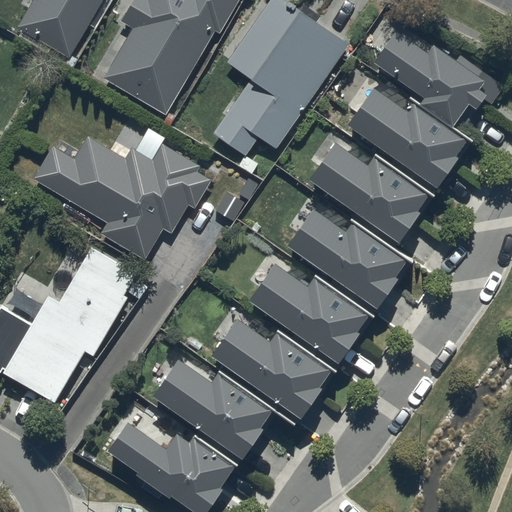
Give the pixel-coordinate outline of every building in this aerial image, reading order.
[(23,0),(20,6),(29,11),(18,31),(70,60),(102,0),(23,0)] [(133,0),(121,22),(131,28),(102,80),(165,116),(212,31),(219,34),(237,0),(133,0)] [(302,5),(299,10),(284,0),(269,0),(227,64),(250,79),(212,135),(243,156),(256,137),(276,150),(348,43),(316,21),(319,16),(302,5)] [(394,33),(372,62),(421,99),(419,103),(459,134),(484,100),(492,106),(505,89),(460,56),(454,63),(430,45),(423,54),(394,33)] [(371,90),(345,128),(436,191),(469,145),(414,106),(408,115),(371,90)] [(51,148),(32,180),(105,223),(99,234),(144,261),(162,230),(170,234),(187,206),(193,210),(211,180),(195,170),(198,166),(161,145),(152,160),(132,148),(126,159),(86,136),(78,151),(61,141),(56,150),(51,148)] [(366,165),(336,145),(309,183),(401,245),(431,201),(370,160),(366,165)] [(351,225),(347,230),(344,234),(312,211),(298,231),(286,247),(376,310),(408,265),(351,225)] [(58,303),(47,296),(28,327),(0,310),(0,375),(1,374),(53,405),(85,353),(93,357),(127,300),(122,297),(136,275),(91,248),(58,303)] [(307,289),(275,266),(249,304),(338,366),(365,328),(362,325),(369,315),(315,277),(307,289)] [(332,370),(278,333),(269,345),(236,321),(210,360),(299,421),(316,397),(318,399),(329,383),(325,380),(332,370)] [(217,374),(211,383),(210,384),(179,361),(152,398),(240,462),(258,437),(261,438),(272,423),(267,420),(272,414),(217,374)] [(176,436),(165,451),(127,422),(105,453),(135,475),(135,476),(168,501),(170,498),(189,511),(206,511),(221,493),(218,490),(236,466),(193,434),(186,443),(176,436)]
